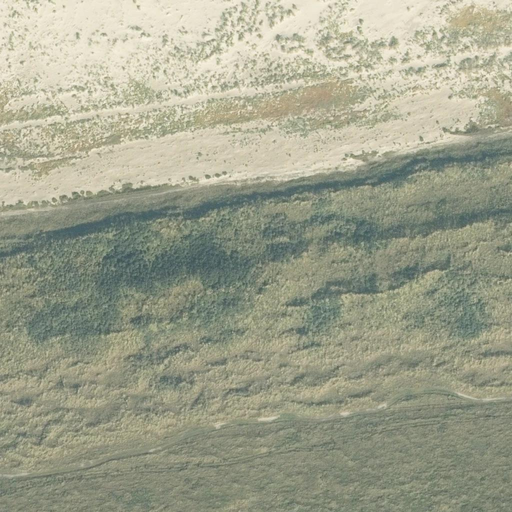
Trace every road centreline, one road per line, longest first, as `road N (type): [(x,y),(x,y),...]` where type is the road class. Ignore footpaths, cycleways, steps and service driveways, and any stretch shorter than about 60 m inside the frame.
road 1 (track): [(511,411),(444,414),(153,466),(0,484)]
road 2 (track): [(511,134),(0,209)]
